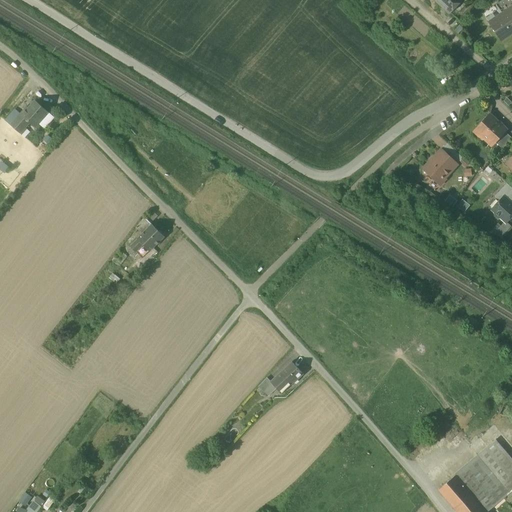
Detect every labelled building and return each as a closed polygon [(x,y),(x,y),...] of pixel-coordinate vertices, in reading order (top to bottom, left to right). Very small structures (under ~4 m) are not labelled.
[(434,0),(450,14),(460,3),(457,0),(434,0)] [(511,34),(511,8),(489,23),(501,42),(502,41),(501,39),(511,33),(511,35),(511,34)] [(49,113),(35,101),(28,108),(26,107),(20,114),(30,123),(35,128),(39,123),(49,113)] [(15,109),(5,121),(10,125),(20,114),(15,109)] [(49,113),(39,123),(45,129),(55,118),(49,113)] [(20,114),(10,125),(22,136),(28,130),(26,128),(30,123),(20,114)] [(506,130),(495,119),(493,120),(489,116),(482,124),(480,123),(478,125),(479,127),(476,130),(492,146),(495,142),(505,132),(506,130)] [(511,138),(505,132),(495,142),(503,149),(511,138)] [(33,145),(26,139),(22,144),(29,150),(33,145)] [(463,158),(448,144),(442,150),(457,165),(463,158)] [(457,165),(442,150),(424,169),(429,173),(428,174),(428,177),(431,179),(435,179),(436,180),(440,176),(443,179),(457,165)] [(511,204),(506,199),(510,194),(508,192),(511,188),(507,183),(495,196),(500,201),(491,209),(495,213),(495,216),(497,218),(500,218),(506,223),(511,216),(511,204)] [(158,231),(145,217),(136,228),(143,234),(130,247),(136,252),(143,245),(150,251),(164,237),(163,236),(164,234),(160,231),(158,231)] [(124,254),(120,251),(112,260),(116,264),(124,254)] [(150,264),(146,261),(139,269),(144,272),(150,264)] [(271,382),(273,384),(277,389),(282,394),(303,374),(292,362),(271,382)] [(267,378),(259,387),(264,392),(273,384),(271,382),(267,378)] [(273,384),(264,392),(268,397),(277,389),(273,384)] [(511,476),(511,458),(497,441),(487,449),(511,477),(511,476)] [(487,449),(455,475),(478,502),(485,511),(486,511),(506,496),(499,487),(511,477),(487,449)] [(455,475),(439,490),(456,511),(465,511),(478,502),(455,475)] [(511,476),(511,477),(499,487),(506,496),(511,491),(511,476)] [(26,491),(19,501),(26,505),(33,496),(26,491)] [(51,495),(43,506),(48,509),(55,498),(51,495)] [(485,511),(478,502),(465,511),(485,511)]
